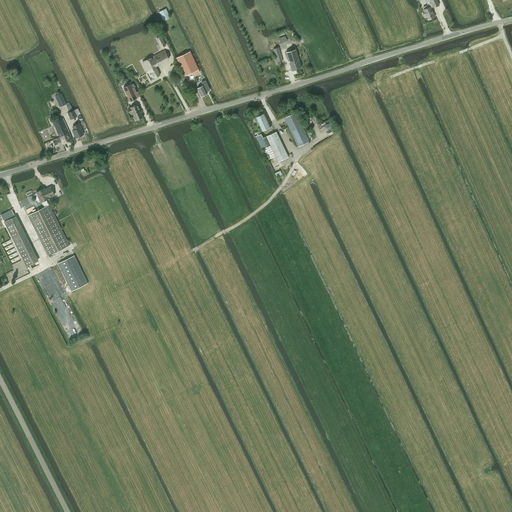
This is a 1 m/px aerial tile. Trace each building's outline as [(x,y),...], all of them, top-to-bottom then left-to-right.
[(427,5),(422,7),(423,9),(425,13),(423,14),(425,18),(427,17),(428,20),(435,17),(431,8),(433,7),(439,5),(436,0),(430,0),(431,3),(429,4),(427,5)] [(171,18),(166,8),(159,12),(163,21),(171,18)] [(156,38),(156,39),(161,48),(165,45),(166,45),(165,44),(161,35),(156,38)] [(277,62),(283,60),(279,47),(273,49),(277,62)] [(292,70),(301,67),(296,49),(286,52),(292,70)] [(156,66),(169,59),(164,50),(142,61),(148,73),(151,71),(154,77),(160,75),(156,66)] [(177,57),(176,57),(185,75),(190,73),(191,72),(195,71),(198,69),(190,51),(177,57)] [(198,86),(199,87),(197,88),(201,96),(207,93),(206,92),(210,90),(205,81),(202,82),(203,85),(202,86),(201,85),(198,86)] [(131,84),(124,87),(130,101),(137,98),(133,88),(131,84)] [(60,107),(66,104),(62,93),(55,96),(60,107)] [(128,109),(130,113),(132,112),(136,120),(144,117),(138,104),(130,107),(130,108),(128,109)] [(74,110),(68,113),(70,119),(77,116),(74,110)] [(299,146),(309,141),(296,112),(285,118),(299,146)] [(262,130),(271,126),(265,113),(256,117),(262,130)] [(63,118),(53,122),(60,136),(69,132),(63,118)] [(84,134),(80,127),(79,123),(73,126),(74,129),(73,130),(76,138),(84,134)] [(268,160),(276,156),(278,161),(289,157),(277,131),(266,136),(271,146),(263,149),(268,160)] [(60,137),(56,138),(57,140),(58,143),(62,141),(63,143),(72,139),(69,132),(60,136),(60,137)] [(262,149),(270,145),(266,136),(263,138),(261,134),(256,136),(262,149)] [(37,193),(33,195),(36,200),(40,198),(41,202),(44,207),(49,205),(46,199),(47,199),(49,198),(49,197),(55,194),(51,186),(45,189),(44,188),(36,192),(37,193)] [(44,207),(28,215),(49,256),(70,245),(49,205),(44,207)] [(11,210),(1,216),(3,221),(14,215),(11,210)] [(16,216),(4,222),(20,255),(32,249),(33,248),(16,216)] [(39,261),(33,248),(32,249),(20,255),(26,267),(39,261)] [(74,256),(58,264),(72,291),(88,283),(74,256)]
